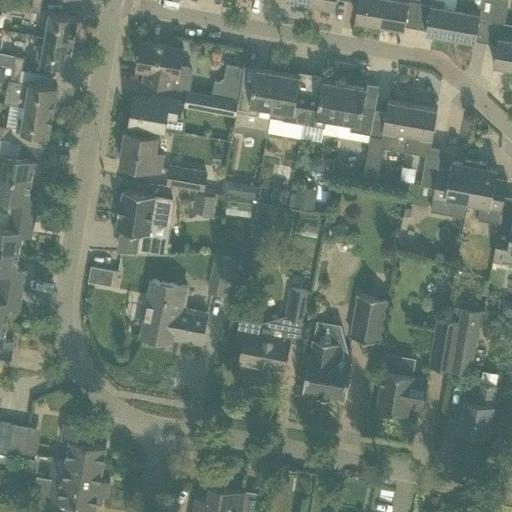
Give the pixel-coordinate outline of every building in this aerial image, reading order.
[(42,0),(32,0),(31,10),(40,11),(42,0)] [(351,0),(358,1),(355,18),(380,23),(384,0),(351,0)] [(405,27),(410,0),(420,2),(420,0),(384,0),(380,23),(405,27)] [(451,35),(456,8),(444,6),(445,1),(439,0),(420,0),(420,2),(431,4),(426,31),(451,35)] [(476,40),(480,17),(492,20),(495,0),(457,0),(456,8),(451,35),(476,40)] [(504,22),(508,0),(495,0),(492,20),(504,22)] [(46,37),(73,41),(78,16),(45,11),(43,25),(48,26),(46,37)] [(493,63),(511,66),(511,28),(511,32),(499,30),(493,63)] [(69,66),(73,41),(46,37),(44,48),(38,47),(36,60),(69,66)] [(174,88),(174,87),(188,89),(191,71),(189,67),(181,66),(184,48),(142,41),(137,68),(145,69),(143,82),(174,88)] [(24,57),(0,52),(0,64),(13,66),(13,67),(22,69),(24,57)] [(10,103),(53,111),(57,86),(32,82),(34,71),(22,69),(13,67),(0,65),(0,80),(4,82),(5,73),(11,74),(6,102),(10,103)] [(268,128),(272,107),(278,71),(256,68),(253,87),(242,85),(239,99),(237,112),(254,115),(252,125),(268,128)] [(283,118),(303,122),(308,97),(297,95),(301,75),(278,71),(272,107),(284,109),(283,118)] [(338,119),(344,83),(323,79),(319,99),(308,97),(303,122),(325,126),(323,133),(336,135),(339,119),(338,119)] [(367,87),(344,83),(338,119),(339,119),(350,121),(349,130),(370,135),(375,109),(364,107),(367,87)] [(236,116),(237,112),(239,99),(188,90),(184,106),(236,116)] [(172,94),(171,97),(152,94),(151,97),(135,94),(130,122),(150,126),(149,128),(166,131),(167,129),(184,131),(186,117),(177,115),(181,96),(172,94)] [(388,99),(381,137),(384,138),(383,147),(392,149),(404,150),(408,131),(413,104),(388,99)] [(10,103),(6,126),(12,127),(12,129),(49,136),(53,111),(10,103)] [(442,148),(431,146),(438,108),(413,104),(408,131),(404,150),(426,154),(421,184),(435,186),(438,168),(442,148)] [(12,129),(12,127),(6,126),(0,125),(0,136),(10,139),(12,129)] [(154,152),(157,136),(126,130),(121,162),(160,169),(163,153),(154,152)] [(370,141),(365,167),(379,169),(383,147),(384,138),(381,137),(370,135),(369,141),(370,141)] [(44,166),(47,147),(10,140),(10,139),(0,136),(0,173),(32,179),(34,164),(44,166)] [(468,200),(475,159),(464,157),(463,162),(452,160),(450,170),(438,168),(435,186),(431,210),(452,214),(455,198),(468,200)] [(481,203),(478,218),(500,222),(500,220),(507,180),(496,178),(497,169),(486,166),(487,162),(475,159),(468,200),(481,203)] [(166,184),(205,190),(208,170),(170,164),(166,184)] [(0,211),(35,217),(38,198),(29,196),(32,179),(0,173),(0,211)] [(246,197),(256,199),(258,188),(248,186),(246,197)] [(287,201),(289,188),(274,186),(272,199),(287,201)] [(170,252),(172,241),(148,237),(151,222),(169,220),(173,199),(155,196),(156,194),(124,189),(121,204),(119,204),(118,212),(120,212),(117,228),(140,232),(137,251),(170,252)] [(192,211),(215,213),(217,194),(194,192),(192,211)] [(250,215),(253,202),(228,198),(226,212),(250,215)] [(31,237),(35,217),(0,211),(0,247),(19,251),(22,236),(31,237)] [(267,244),(273,220),(258,217),(252,241),(267,244)] [(511,222),(500,220),(500,222),(493,259),(511,262),(511,222)] [(0,247),(0,283),(23,288),(26,269),(16,267),(19,251),(0,247)] [(215,253),(207,291),(236,295),(244,259),(215,253)] [(91,263),(87,279),(109,284),(114,269),(91,263)] [(183,308),(188,285),(153,279),(142,335),(172,340),(172,336),(202,342),(207,312),(183,308)] [(19,308),(23,288),(0,283),(0,320),(7,322),(10,306),(19,308)] [(290,286),(285,315),(307,319),(312,290),(290,286)] [(379,341),(387,298),(359,293),(351,336),(379,341)] [(453,370),(464,307),(462,307),(459,320),(438,316),(429,366),(453,370)] [(469,373),(477,324),(493,326),(495,312),(464,307),(453,370),(469,373)] [(290,341),(257,335),(261,321),(240,317),(237,335),(245,336),(240,361),(284,370),(290,341)] [(4,338),(7,322),(0,320),(0,357),(10,359),(14,340),(4,338)] [(346,396),(353,361),(335,358),(337,342),(314,338),(311,354),(309,354),(303,389),(319,392),(319,394),(330,396),(330,393),(346,396)] [(414,374),(384,369),(377,408),(407,413),(408,404),(423,407),(428,378),(413,375),(414,374)] [(487,436),(493,403),(492,403),(495,384),(481,381),(477,400),(465,398),(459,431),(487,436)] [(25,453),(30,426),(0,420),(0,452),(9,454),(10,450),(25,453)] [(69,441),(66,460),(103,467),(106,445),(86,442),(88,426),(65,422),(62,440),(69,441)] [(101,479),(103,467),(66,460),(52,457),(49,478),(109,488),(110,480),(101,479)] [(108,495),(109,488),(49,478),(46,497),(35,495),(33,508),(57,511),(60,500),(96,507),(98,494),(108,495)] [(239,511),(244,490),(210,484),(208,499),(196,496),(193,511),(239,511)]
